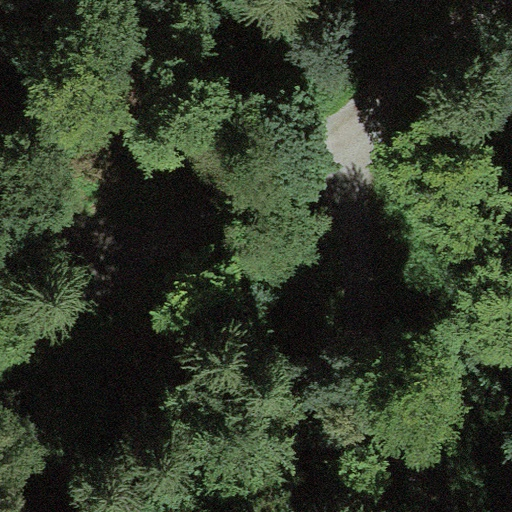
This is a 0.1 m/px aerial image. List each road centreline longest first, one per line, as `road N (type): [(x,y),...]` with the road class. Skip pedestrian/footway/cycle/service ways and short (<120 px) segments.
road 1 (track): [(463,0),(103,251),(0,311)]
road 2 (track): [(0,165),(381,511)]
